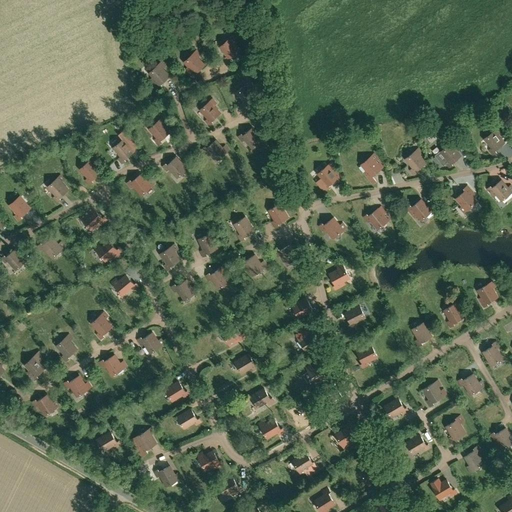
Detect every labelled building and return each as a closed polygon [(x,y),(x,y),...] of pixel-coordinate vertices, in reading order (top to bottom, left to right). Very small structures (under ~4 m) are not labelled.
[(230,63),(233,60),(231,58),(240,50),(234,42),(236,40),(233,36),(220,47),(228,56),(226,58),(230,63)] [(194,77),(197,75),(195,73),(205,65),(198,57),(201,55),(197,51),(184,62),(192,71),(190,73),(194,77)] [(159,89),(162,86),(160,84),(170,76),(163,68),(166,66),(162,62),(150,73),(157,82),(155,84),(159,89)] [(246,108),(249,106),(247,104),(257,96),(250,88),(253,86),(249,82),(236,93),(244,101),(242,104),(246,108)] [(210,125),(213,123),(211,121),(221,113),(214,105),(217,103),(213,99),(201,110),(208,119),(206,121),(210,125)] [(159,145),(162,142),(160,140),(170,132),(163,125),(166,122),(162,118),(150,129),(157,138),(155,140),(159,145)] [(493,155),(496,153),(495,151),(505,143),(498,135),(501,133),(497,127),(483,139),(491,149),(489,150),(493,155)] [(259,136),(253,128),(243,136),(242,134),(239,137),(243,141),(245,139),(253,148),(265,138),(262,133),(259,136)] [(123,164),(126,161),(124,159),(134,151),(127,144),(130,141),(126,137),(114,148),(121,157),(119,159),(123,164)] [(223,148),(216,140),(207,149),(205,147),(202,149),(206,154),(209,152),(216,161),(229,150),(225,146),(223,148)] [(450,168),(453,165),(452,163),(462,155),(455,147),(458,145),(455,141),(441,152),(448,161),(446,163),(450,168)] [(415,175),(418,172),(417,170),(426,163),(419,155),(422,153),(419,149),(406,159),(413,168),(411,170),(415,175)] [(371,181),(373,178),(372,176),(382,168),(375,161),(378,158),(374,154),(362,165),(369,174),(367,176),(371,181)] [(187,168),(177,157),(167,166),(166,164),(163,166),(167,171),(170,169),(178,177),(187,168)] [(90,185),(93,182),(91,180),(101,172),(94,165),(96,162),(93,158),(80,169),(88,178),(86,180),(90,185)] [(331,163),(318,174),(324,180),(321,182),(327,190),(330,187),(329,185),(338,177),(340,180),(343,177),(331,163)] [(148,182),(141,174),(132,182),(130,180),(127,183),(131,188),(134,186),(141,195),(154,184),(151,180),(148,182)] [(58,202),(61,200),(59,198),(68,190),(62,182),(64,180),(61,176),(48,187),(56,195),(54,198),(58,202)] [(508,188),(502,180),(492,188),(490,187),(488,189),(492,194),(494,192),(502,201),(511,191),(511,187),(511,186),(508,188)] [(471,191),(467,186),(464,189),(466,190),(456,199),(463,206),(460,208),(464,213),(477,201),(474,198),(476,196),(471,191)] [(19,221),(22,218),(20,216),(30,208),(20,196),(10,205),(18,214),(15,216),(19,221)] [(410,206),(407,208),(411,213),(415,218),(418,216),(421,220),(434,209),(430,205),(428,207),(421,200),(412,208),(410,206)] [(275,227),(279,226),(277,223),(288,217),(283,208),(286,207),(283,202),(269,210),(275,220),(272,222),(275,227)] [(103,219),(94,209),(87,216),(84,213),(80,217),(91,229),(100,222),(102,224),(107,220),(104,217),(103,219)] [(385,216),(378,209),(368,216),(367,215),(364,217),(368,222),(371,220),(378,229),(391,218),(387,214),(385,216)] [(242,241),(245,239),(243,237),(254,230),(246,217),(235,224),(241,234),(238,236),(242,241)] [(340,226),(334,218),(324,226),(322,224),(319,226),(323,231),(326,229),(333,238),(346,228),(343,223),(340,226)] [(203,257),(207,255),(206,253),(217,248),(211,234),(199,239),(204,250),(201,251),(203,257)] [(59,244),(52,237),(43,245),(41,243),(38,246),(42,251),(45,248),(52,257),(65,246),(61,242),(59,244)] [(99,245),(95,248),(106,261),(111,256),(113,259),(117,256),(121,251),(119,249),(117,250),(109,241),(101,247),(99,245)] [(168,271),(171,268),(170,266),(180,260),(175,251),(178,249),(175,245),(161,254),(167,264),(165,265),(168,271)] [(296,253),(290,245),(280,251),(279,249),(275,251),(279,257),(281,255),(288,265),(301,256),(299,251),(296,253)] [(26,261),(15,249),(6,258),(4,256),(2,258),(6,263),(8,261),(16,270),(26,261)] [(261,264),(255,255),(245,262),(243,260),(240,262),(244,267),(246,265),(253,275),(267,266),(264,262),(261,264)] [(335,289),(341,287),(339,284),(350,278),(342,264),(337,266),(339,269),(330,274),(336,285),(334,286),(335,289)] [(230,281),(221,268),(211,275),(209,273),(206,276),(210,281),(212,279),(219,288),(230,281)] [(134,285),(126,275),(119,282),(116,279),(112,282),(123,295),(132,288),(134,290),(139,286),(136,283),(134,285)] [(192,288),(187,280),(176,287),(175,285),(172,287),(175,292),(178,290),(184,300),(198,291),(195,286),(192,288)] [(485,307),(488,305),(487,303),(497,297),(492,288),(495,286),(493,282),(478,290),(484,300),(481,302),(485,307)] [(313,309),(306,299),(293,306),(300,318),(310,312),(312,315),(317,311),(315,308),(313,309)] [(451,327),(454,325),(453,323),(464,317),(459,308),(462,306),(459,302),(444,310),(450,320),(448,322),(451,327)] [(351,328),(357,325),(355,323),(365,317),(360,306),(346,313),(351,324),(349,325),(351,328)] [(101,339),(104,337),(102,335),(112,326),(105,319),(108,317),(104,312),(92,323),(100,332),(97,334),(101,339)] [(419,346),(422,344),(421,342),(432,336),(427,327),(430,325),(427,321),(413,329),(419,339),(416,341),(419,346)] [(241,335),(235,324),(222,332),(228,344),(238,338),(240,340),(246,337),(244,334),(241,335)] [(320,342),(313,332),(300,340),(307,351),(317,345),(318,348),(324,344),(322,341),(320,342)] [(158,341),(153,333),(142,340),(141,338),(138,340),(141,345),(144,343),(150,353),(164,344),(161,339),(158,341)] [(66,361),(69,359),(68,357),(77,349),(70,341),(73,339),(69,334),(57,345),(65,354),(62,356),(66,361)] [(470,340),(477,343),(479,337),(473,334),(470,340)] [(366,347),(357,352),(359,356),(363,363),(361,364),(363,367),(368,365),(366,361),(378,355),(371,341),(365,344),(366,347)] [(491,365),(503,359),(497,349),(499,347),(496,342),(493,344),(494,346),(483,352),(491,365)] [(35,380),(38,378),(36,376),(45,367),(39,360),(41,358),(37,353),(25,365),(33,373),(31,376),(35,380)] [(255,363),(249,354),(235,362),(242,373),(252,366),(254,369),(259,365),(257,362),(255,363)] [(120,363),(115,355),(104,362),(103,360),(100,362),(103,367),(106,365),(112,375),(126,366),(123,362),(120,363)] [(328,374),(322,363),(313,368),(311,365),(307,368),(315,382),(325,376),(327,379),(332,376),(330,372),(328,374)] [(479,383),(474,374),(463,381),(462,379),(458,381),(462,386),(465,384),(471,394),(485,386),(482,381),(479,383)] [(85,384),(79,376),(69,383),(68,381),(65,383),(68,388),(71,386),(77,396),(91,387),(88,382),(85,384)] [(185,392),(179,381),(170,387),(168,384),(164,387),(173,401),(182,395),(184,397),(189,394),(187,391),(185,392)] [(430,406),(434,404),(432,402),(443,396),(438,387),(441,385),(438,381),(424,389),(430,399),(427,401),(430,406)] [(332,403),(342,396),(334,382),(323,389),(332,403)] [(270,399),(265,389),(251,396),(257,408),(267,402),(269,405),(274,401),(273,398),(270,399)] [(53,403),(47,395),(37,402),(36,400),(32,402),(36,407),(39,405),(45,415),(59,406),(56,401),(53,403)] [(405,409),(398,398),(385,406),(392,417),(402,411),(403,414),(409,411),(407,408),(405,409)] [(197,420),(191,409),(178,417),(184,428),(194,422),(196,425),(201,422),(199,418),(197,420)] [(456,421),(447,426),(453,436),(450,438),(453,443),(456,442),(455,439),(466,433),(460,424),(464,422),(460,415),(455,418),(456,421)] [(281,429),(276,419),(266,424),(264,421),(259,424),(268,438),(278,432),(279,435),(285,432),(283,428),(281,429)] [(345,449),(349,446),(347,443),(356,438),(349,427),(351,426),(350,422),(344,426),(346,428),(336,434),(345,449)] [(144,454),(147,452),(146,450),(156,443),(151,435),(154,433),(151,428),(137,437),(143,447),(140,448),(144,454)] [(511,442),(511,438),(506,428),(495,435),(494,432),(491,434),(494,440),(497,438),(503,448),(511,442)] [(117,442),(110,432),(97,440),(104,451),(114,445),(115,448),(121,444),(119,441),(117,442)] [(427,445),(420,435),(407,443),(413,454),(423,448),(425,451),(431,447),(429,444),(427,445)] [(470,472),(484,463),(478,453),(481,452),(477,446),(474,448),(476,450),(465,457),(470,465),(467,467),(470,472)] [(302,475),(306,472),(305,469),(313,464),(307,453),(309,452),(307,448),(301,452),(303,455),(293,461),(302,475)] [(219,462),(213,451),(204,456),(203,453),(198,455),(206,470),(216,464),(218,467),(223,464),(221,461),(219,462)] [(367,468),(361,472),(368,483),(375,479),(381,475),(374,464),(376,463),(374,460),(369,463),(368,462),(364,465),(367,468)] [(175,475),(170,466),(159,472),(158,470),(155,472),(158,477),(161,476),(166,486),(181,478),(178,473),(175,475)] [(222,479),(217,481),(225,496),(231,492),(233,495),(237,493),(243,490),(241,487),(239,488),(232,477),(224,482),(222,479)] [(439,478),(430,482),(432,484),(440,499),(450,493),(452,496),(457,492),(455,489),(453,490),(447,480),(442,483),(439,478)] [(321,511),(328,511),(326,509),(335,504),(328,493),(330,492),(328,489),(323,492),(325,495),(315,501),(321,511)] [(503,511),(511,511),(511,495),(509,498),(510,500),(500,507),(503,511)] [(400,509),(394,499),(385,504),(383,501),(379,504),(383,511),(396,511),(397,511),(403,511),(404,511),(402,508),(400,509)]
